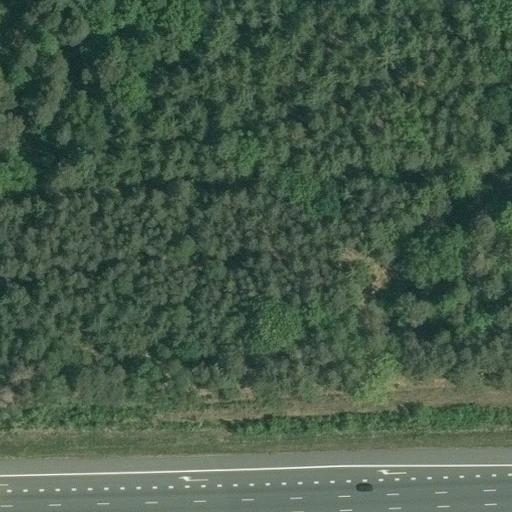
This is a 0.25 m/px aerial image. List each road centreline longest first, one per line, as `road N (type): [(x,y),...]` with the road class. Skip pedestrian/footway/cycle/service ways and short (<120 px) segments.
road 1 (motorway): [(511,495),(0,507)]
road 2 (track): [(336,299),(502,169)]
